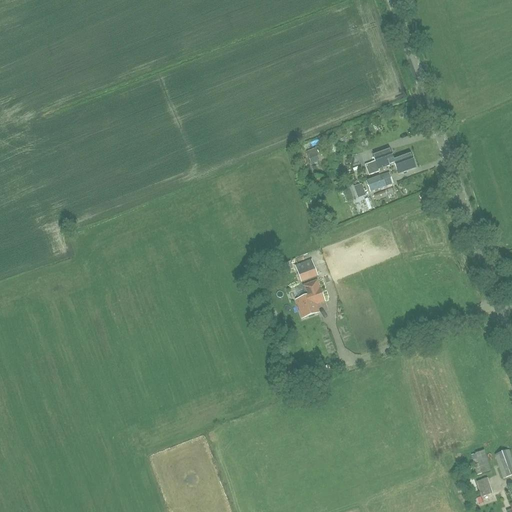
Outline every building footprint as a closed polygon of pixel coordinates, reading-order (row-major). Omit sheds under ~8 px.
[(390,149),(373,155),(375,161),(365,165),(369,175),(379,171),(379,169),(395,163),(398,174),(415,168),(410,154),(393,160),(390,149)] [(370,193),(393,184),(389,174),(366,182),(370,193)] [(361,184),(357,185),(353,187),(358,199),(361,197),(365,196),(363,187),(361,184)] [(393,189),(385,192),(385,191),(373,195),(376,201),(395,193),(393,189)] [(368,211),(375,208),(370,197),(364,199),(368,211)] [(305,281),(317,276),(311,260),(298,264),(300,269),(300,270),(305,281)] [(300,299),(296,301),(302,318),(318,312),(316,307),(324,304),(320,293),(316,281),(303,286),(303,287),(306,295),(300,298),(300,299)] [(503,479),(511,475),(511,460),(510,455),(511,455),(509,450),(495,455),(503,479)] [(471,456),(474,465),(473,466),(477,476),(490,471),(484,451),(475,454),(471,456)] [(473,478),(467,480),(470,489),(476,487),(473,478)] [(481,497),(492,493),(487,479),(476,482),(481,497)]
